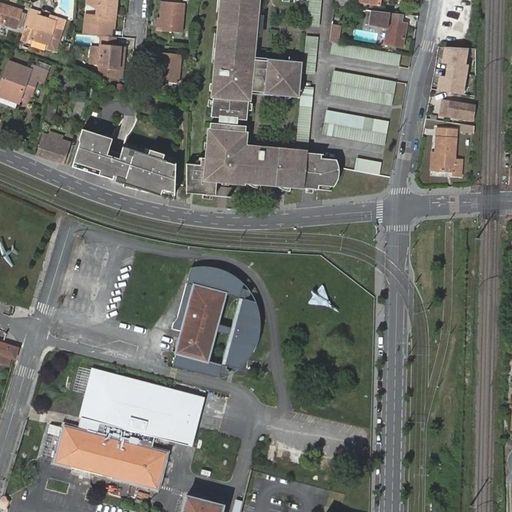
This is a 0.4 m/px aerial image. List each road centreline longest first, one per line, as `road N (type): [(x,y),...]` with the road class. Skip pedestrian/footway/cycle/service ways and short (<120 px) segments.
road 1 (tertiary): [(0,152),(85,189),(195,217),(399,208)]
road 2 (tertiary): [(399,208),(392,511)]
road 3 (residential): [(72,222),(0,458)]
road 4 (tertiary): [(399,208),(435,0)]
road 5 (unknown): [(62,511),(74,490),(171,501)]
